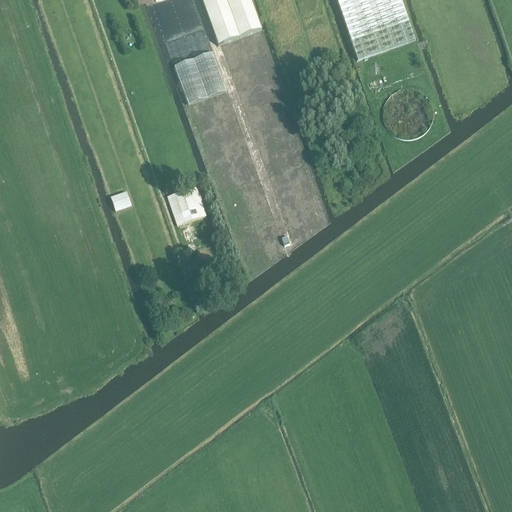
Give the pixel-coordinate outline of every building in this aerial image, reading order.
[(260,31),(248,0),(200,0),(217,47),(260,31)] [(335,0),(357,61),(414,41),(399,0),(335,0)] [(203,28),(163,40),(176,81),(215,69),(203,28)] [(433,115),(432,110),(431,105),(429,101),(425,98),(422,95),(418,93),(414,92),(408,91),(404,92),(400,93),(396,95),(392,99),(389,102),(387,106),(386,111),(385,115),(386,120),(387,124),(390,129),(393,132),(395,135),(399,137),(404,138),(408,139),(412,139),(417,138),(422,135),(425,133),(428,129),(431,125),(432,120),(433,115)] [(167,199),(177,228),(205,218),(195,189),(167,199)] [(226,215),(235,241),(240,241),(253,236),(262,236),(258,226),(262,224),(269,224),(267,219),(270,218),(269,213),(264,196),(256,198),(247,199),(247,207),(239,209),(239,212),(238,213),(226,213),(226,215)] [(111,205),(114,214),(119,212),(131,208),(128,199),(116,203),(111,205)]
